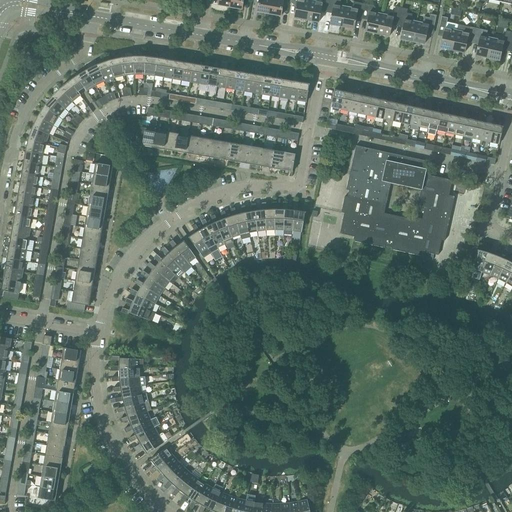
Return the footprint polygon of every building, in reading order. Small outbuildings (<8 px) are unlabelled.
[(231,0),(230,7),(242,9),(244,0),(231,0)] [(259,0),(257,12),(269,14),(271,0),(259,0)] [(271,0),(269,14),(281,16),(284,0),(271,0)] [(295,17),(307,20),(311,1),(306,0),(292,0),(292,3),(298,4),(295,17)] [(310,0),(311,1),(307,20),(319,22),(322,8),(327,9),(329,0),(310,0)] [(330,24),(343,26),(346,7),(340,6),(341,0),(329,0),(327,9),(333,10),(330,24)] [(357,15),(363,16),(365,4),(354,2),(353,9),(346,7),(343,26),(355,28),(357,15)] [(366,31),(378,33),(382,15),(375,13),(376,9),(373,6),(365,4),(363,16),(369,17),(366,31)] [(393,23),(398,24),(402,8),(396,6),(393,17),(382,15),(378,33),(390,36),(393,23)] [(401,38),(413,41),(417,22),(411,21),(413,14),(407,13),(408,9),(402,8),(398,24),(404,25),(401,38)] [(417,22),(413,41),(425,44),(428,30),(433,32),(437,16),(431,14),(430,18),(424,17),(423,24),(417,22)] [(448,18),(442,17),(438,32),(444,33),(441,47),(453,50),(457,31),(458,25),(447,22),(448,18)] [(457,31),(453,50),(465,53),(468,39),(473,40),(476,28),(458,24),(458,25),(457,31)] [(476,28),(473,40),(479,42),(478,44),(476,55),(488,58),(492,39),(486,38),(488,31),(479,29),(479,25),(477,24),(476,28)] [(503,47),(509,48),(511,34),(511,31),(506,31),(504,41),(492,39),(488,58),(500,60),(503,47)] [(134,57),(121,58),(124,76),(135,74),(134,57)] [(146,57),(134,57),(135,74),(145,75),(146,57)] [(158,58),(146,57),(145,75),(155,76),(158,58)] [(121,58),(110,61),(114,78),(124,76),(121,58)] [(167,60),(158,58),(155,76),(164,77),(167,60)] [(176,61),(167,60),(164,77),(173,79),(176,61)] [(110,61),(98,65),(105,81),(106,84),(115,81),(114,78),(110,61)] [(185,63),(176,61),(173,79),(182,80),(185,63)] [(194,64),(185,63),(182,80),(191,82),(194,64)] [(203,66),(194,64),(191,82),(199,83),(203,66)] [(98,65),(87,70),(96,86),(105,81),(98,65)] [(211,67),(203,66),(199,83),(208,85),(211,67)] [(220,69),(211,67),(208,85),(217,86),(220,69)] [(229,70),(220,69),(217,86),(226,88),(229,70)] [(77,76),(74,79),(81,90),(84,88),(87,91),(96,86),(87,70),(77,76)] [(238,72),(229,70),(226,88),(235,90),(238,72)] [(247,73),(238,72),(235,90),(244,91),(247,73)] [(256,75),(247,73),(244,91),(253,93),(256,75)] [(265,77),(256,75),(253,93),(262,94),(265,77)] [(274,78),(265,77),(262,94),(271,96),(274,78)] [(283,80),(274,78),(271,96),(280,97),(283,80)] [(70,81),(61,88),(73,102),(81,95),(79,91),(81,90),(74,79),(70,81)] [(291,81),(283,80),(280,97),(288,99),(291,81)] [(300,83),(291,81),(288,99),(297,100),(300,83)] [(310,84),(300,83),(297,100),(307,102),(310,85),(310,84)] [(61,88),(52,97),(65,109),(73,102),(61,88)] [(339,114),(340,109),(344,92),(335,90),(334,90),(335,90),(330,112),(339,114)] [(340,109),(349,111),(353,94),(344,92),(340,109)] [(349,111),(358,113),(362,96),(353,94),(349,111)] [(358,113),(367,115),(371,98),(362,96),(358,113)] [(52,97),(45,106),(59,117),(65,109),(52,97)] [(367,115),(376,117),(379,100),(371,98),(367,115)] [(376,117),(384,119),(388,101),(379,100),(376,117)] [(384,119),(393,121),(397,103),(388,101),(384,119)] [(393,121),(402,123),(406,105),(397,103),(393,121)] [(402,123),(411,125),(415,107),(406,105),(402,123)] [(45,106),(38,117),(54,125),(59,117),(45,106)] [(411,125),(420,127),(423,109),(415,107),(411,125)] [(420,127),(429,129),(432,111),(423,109),(420,127)] [(436,135),(437,131),(441,113),(432,111),(429,129),(428,133),(436,135)] [(437,131),(446,132),(450,115),(441,113),(437,131)] [(78,115),(75,118),(81,123),(84,120),(78,115)] [(446,132),(455,134),(459,117),(450,115),(446,132)] [(38,117),(33,128),(49,135),(54,125),(38,117)] [(455,134),(464,136),(468,119),(459,117),(455,134)] [(81,123),(75,118),(73,121),(78,126),(81,123)] [(464,136),(473,138),(476,121),(468,119),(464,136)] [(473,138),(481,140),(485,123),(476,121),(473,138)] [(481,140),(490,142),(494,125),(485,123),(481,140)] [(494,125),(490,142),(499,144),(503,127),(504,127),(494,125)] [(142,146),(154,148),(157,130),(139,127),(136,143),(143,144),(143,145),(142,145),(142,146)] [(33,128),(29,139),(46,144),(49,135),(33,128)] [(372,132),(371,138),(380,140),(382,130),(373,128),(372,132)] [(154,148),(164,149),(167,132),(157,130),(154,148)] [(164,149),(175,151),(178,134),(167,132),(164,149)] [(175,151),(186,153),(189,136),(178,134),(175,151)] [(186,153),(196,155),(199,137),(189,136),(186,153)] [(196,155),(207,157),(210,139),(199,137),(196,155)] [(29,139),(26,151),(43,154),(46,144),(29,139)] [(207,157),(218,159),(221,141),(210,139),(207,157)] [(218,159),(228,160),(232,143),(221,141),(218,159)] [(228,160),(239,162),(242,145),(232,143),(228,160)] [(239,162),(250,164),(253,147),(242,145),(239,162)] [(455,196),(449,195),(453,180),(426,174),(429,162),(356,146),(351,169),(353,170),(353,174),(350,174),(347,190),(349,190),(348,197),(345,196),(341,213),(347,214),(346,218),(344,217),(340,234),(354,237),(354,241),(385,248),(385,246),(392,247),(392,249),(423,256),(424,252),(438,255),(442,240),(445,241),(449,224),(444,223),(445,219),(450,220),(455,196)] [(250,164),(260,166),(263,148),(253,147),(250,164)] [(260,166),(271,168),(274,150),(263,148),(260,166)] [(271,168),(282,170),(285,152),(274,150),(271,168)] [(26,151),(24,162),(42,165),(43,154),(26,151)] [(285,152),(282,170),(293,172),(293,171),(296,154),(285,152)] [(51,155),(51,156),(51,157),(51,158),(52,159),(52,160),(53,160),(53,161),(54,161),(55,162),(56,162),(55,167),(62,169),(63,163),(64,158),(57,156),(51,155)] [(24,162),(22,173),(40,176),(42,165),(24,162)] [(96,163),(94,174),(112,177),(114,166),(113,166),(96,163)] [(22,173),(20,183),(38,186),(40,176),(22,173)] [(94,174),(92,185),(110,188),(112,177),(94,174)] [(20,183),(18,194),(36,197),(38,186),(20,183)] [(92,185),(90,196),(108,199),(110,188),(92,185)] [(18,194),(17,205),(34,208),(36,197),(18,194)] [(90,196),(88,206),(106,209),(108,199),(90,196)] [(263,210),(257,211),(255,211),(258,231),(267,230),(265,210),(267,210),(266,202),(262,203),(263,210)] [(273,209),(267,210),(265,210),(267,230),(275,230),(275,209),(277,209),(277,202),(273,202),(273,209)] [(277,209),(275,209),(275,230),(275,236),(284,236),(284,230),(285,210),(287,210),(288,202),(283,202),(283,210),(277,209)] [(293,210),(287,210),(285,210),(284,230),(293,231),(295,211),(297,211),(298,204),(294,203),(293,210)] [(253,211),(247,212),(245,213),(249,233),(258,231),(255,211),(257,211),(256,204),(252,204),(253,211)] [(303,212),(297,211),(295,211),(293,231),(302,232),(306,213),(308,205),(304,204),(303,212)] [(17,205),(15,215),(32,218),(34,208),(17,205)] [(237,215),(235,215),(241,235),(242,240),(250,237),(249,233),(245,213),(247,212),(245,205),(241,206),(243,213),(237,215)] [(88,206),(87,217),(104,220),(106,209),(88,206)] [(233,216),(227,218),(225,218),(232,238),(241,235),(235,215),(237,215),(235,208),(231,209),(233,216)] [(218,221),(216,222),(225,244),(226,246),(234,243),(232,238),(225,218),(227,218),(225,211),(221,212),(223,219),(218,221)] [(15,215),(13,226),(31,229),(32,218),(15,215)] [(214,223),(209,226),(207,227),(218,248),(225,244),(216,222),(218,221),(215,215),(211,216),(214,223)] [(87,217),(85,228),(102,231),(104,220),(87,217)] [(205,228),(200,230),(198,232),(211,253),(218,249),(218,248),(207,227),(209,226),(205,219),(202,221),(205,228)] [(198,232),(200,230),(196,224),(192,227),(196,233),(189,238),(204,258),(211,253),(198,232)] [(13,226),(11,237),(29,240),(31,229),(13,226)] [(85,228),(83,238),(100,241),(102,231),(85,228)] [(11,237),(9,247),(27,251),(33,252),(35,241),(29,240),(11,237)] [(83,238),(81,249),(99,252),(100,241),(83,238)] [(170,243),(174,249),(176,247),(189,263),(196,257),(185,241),(178,246),(173,240),(170,243)] [(478,250),(472,277),(480,279),(482,272),(488,253),(486,252),(481,251),(482,244),(479,243),(477,250),(478,250)] [(482,272),(490,275),(498,256),(496,255),(490,254),(493,247),(489,245),(486,252),(488,253),(482,272)] [(9,247),(7,258),(25,261),(27,251),(9,247)] [(165,247),(162,250),(167,255),(168,254),(185,272),(192,266),(189,263),(176,247),(174,249),(170,252),(165,247)] [(81,249),(79,260),(97,263),(99,252),(81,249)] [(490,275),(499,279),(507,260),(505,259),(500,257),(503,250),(499,249),(496,255),(498,256),(490,275)] [(424,252),(423,259),(432,261),(434,254),(424,252)] [(499,279),(506,283),(511,272),(511,262),(509,261),(511,255),(511,254),(508,253),(505,259),(507,260),(499,279)] [(157,254),(154,258),(160,263),(161,261),(179,277),(179,278),(185,272),(168,254),(167,255),(163,259),(157,254)] [(7,258),(6,269),(23,272),(25,261),(7,258)] [(79,260),(77,270),(95,273),(97,263),(79,260)] [(150,262),(147,266),(153,270),(154,269),(170,281),(173,284),(179,277),(161,261),(160,263),(156,267),(150,262)] [(38,263),(36,274),(44,275),(46,265),(38,263)] [(57,267),(55,277),(62,279),(64,279),(65,273),(63,272),(64,268),(57,267)] [(6,269),(4,279),(21,282),(23,272),(6,269)] [(141,274),(147,278),(148,277),(165,288),(170,281),(154,269),(153,270),(149,275),(144,271),(141,274)] [(77,270),(76,281),(93,284),(95,273),(77,270)] [(135,283),(141,287),(142,285),(160,296),(165,288),(148,277),(147,278),(144,283),(137,279),(135,283)] [(21,282),(4,279),(2,291),(5,291),(3,298),(18,300),(21,282)] [(76,281),(74,292),(91,295),(93,284),(76,281)] [(130,292),(136,296),(137,294),(155,303),(160,296),(142,285),(141,287),(139,292),(132,288),(130,292)] [(53,288),(50,306),(55,307),(56,300),(59,300),(60,289),(53,288)] [(91,295),(74,292),(72,303),(68,302),(67,309),(84,312),(86,305),(89,306),(91,295)] [(125,302),(132,305),(133,303),(151,311),(155,303),(137,294),(136,296),(134,301),(127,298),(125,302)] [(133,303),(132,305),(130,310),(123,308),(121,312),(129,315),(130,313),(153,322),(156,313),(151,311),(133,303)] [(45,335),(43,344),(51,346),(53,337),(45,335)] [(0,348),(10,350),(12,339),(0,336),(0,348)] [(0,348),(0,359),(8,360),(10,350),(0,348)] [(64,348),(62,359),(80,362),(82,350),(81,350),(81,351),(64,348)] [(119,361),(119,366),(119,369),(140,368),(144,368),(144,359),(120,358),(120,356),(112,356),(112,360),(119,361)] [(62,359),(60,370),(78,373),(80,362),(62,359)] [(119,371),(120,376),(120,379),(140,377),(140,368),(119,369),(119,366),(112,367),(112,371),(119,371)] [(60,370),(58,380),(76,383),(78,373),(60,370)] [(38,376),(36,387),(43,388),(45,389),(46,382),(45,382),(45,378),(38,376)] [(120,381),(121,387),(121,389),(141,386),(146,385),(145,377),(140,377),(120,379),(120,376),(112,377),(113,381),(120,381)] [(56,385),(56,386),(56,387),(56,388),(57,388),(57,391),(74,394),(76,383),(58,380),(58,383),(57,383),(57,384),(56,384),(56,385)] [(121,391),(122,397),(123,399),(143,394),(141,386),(121,389),(121,387),(113,388),(114,392),(121,391)] [(57,391),(55,401),(72,404),(74,394),(57,391)] [(123,401),(125,407),(125,409),(148,402),(146,394),(143,394),(123,399),(122,397),(115,398),(116,402),(123,401)] [(55,401),(53,412),(71,415),(72,404),(55,401)] [(126,411),(128,416),(128,418),(148,412),(151,410),(148,402),(125,409),(125,407),(118,409),(119,413),(126,411)] [(53,412),(51,423),(69,426),(71,415),(53,412)] [(129,420),(131,426),(132,428),(151,420),(148,412),(128,418),(128,416),(121,419),(122,423),(129,420)] [(133,430),(136,435),(137,437),(155,428),(159,425),(156,418),(151,420),(132,428),(131,426),(125,429),(126,433),(133,430)] [(51,423),(49,434),(67,437),(69,426),(51,423)] [(138,439),(140,444),(142,446),(159,435),(155,428),(137,437),(136,435),(129,438),(131,442),(138,439)] [(142,446),(140,444),(134,448),(137,451),(143,448),(148,455),(148,454),(164,443),(167,440),(167,439),(163,433),(162,433),(159,435),(142,446)] [(49,434),(47,444),(65,447),(67,437),(49,434)] [(47,444),(46,455),(63,458),(65,447),(47,444)] [(153,474),(159,469),(157,468),(173,455),(167,448),(151,459),(156,466),(150,471),(153,474)] [(46,455),(44,466),(61,469),(63,458),(46,455)] [(160,482),(165,477),(164,475),(179,461),(173,455),(157,468),(159,469),(162,474),(157,479),(160,482)] [(168,489),(173,484),(171,483),(185,468),(179,461),(164,475),(165,477),(169,481),(164,486),(168,489)] [(44,466),(42,476),(59,479),(61,469),(44,466)] [(176,496),(180,491),(179,489),(192,474),(185,468),(171,483),(173,484),(177,488),(172,493),(176,496)] [(184,503),(188,497),(187,495),(198,479),(192,474),(179,489),(180,491),(185,494),(181,500),(184,503)] [(42,476),(40,487),(58,490),(59,479),(42,476)] [(193,508),(197,502),(195,501),(206,484),(198,479),(187,495),(188,497),(193,500),(189,506),(193,508)] [(199,511),(203,511),(206,507),(204,506),(213,488),(206,484),(195,501),(197,502),(202,505),(198,511),(199,511)] [(214,511),(215,511),(213,511),(221,492),(223,488),(216,484),(213,488),(204,506),(206,507),(211,510),(209,511),(214,511)] [(58,490),(40,487),(38,498),(55,501),(56,501),(58,490)] [(223,511),(229,495),(221,492),(213,511),(215,511),(223,511)] [(233,511),(238,498),(229,495),(223,511),(233,511)] [(246,501),(243,511),(253,511),(255,502),(256,496),(248,495),(246,501)] [(243,511),(246,501),(238,498),(233,511),(243,511)] [(310,511),(308,500),(299,502),(300,511),(310,511)] [(262,511),(264,503),(255,502),(253,511),(262,511)] [(300,511),(299,502),(290,503),(291,511),(300,511)] [(262,511),(272,511),(273,504),(264,503),(262,511)] [(291,511),(290,503),(281,504),(281,511),(291,511)]
